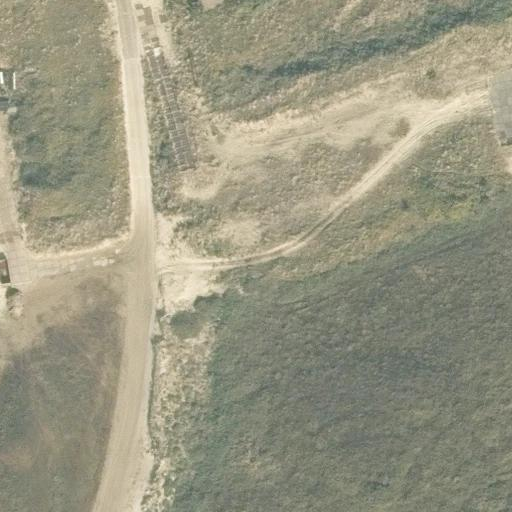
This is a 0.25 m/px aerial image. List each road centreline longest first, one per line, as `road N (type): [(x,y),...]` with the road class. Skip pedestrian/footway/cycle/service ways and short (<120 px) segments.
road 1 (track): [(143,239),(123,422),(95,511)]
road 2 (unclassified): [(143,239),(122,0)]
